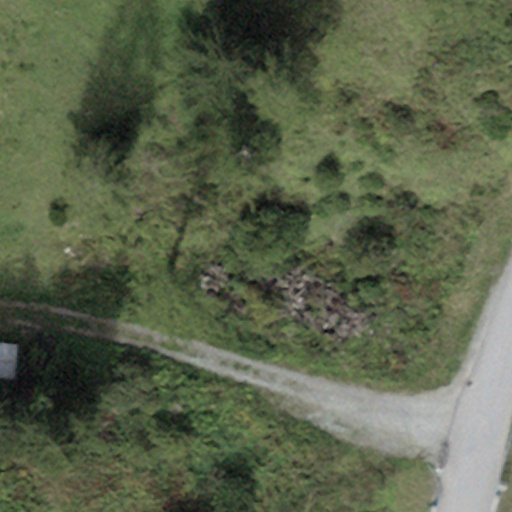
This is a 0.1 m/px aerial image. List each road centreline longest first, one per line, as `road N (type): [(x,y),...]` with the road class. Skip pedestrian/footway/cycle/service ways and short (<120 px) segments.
road 1 (track): [(0,312),(176,347),(480,446)]
road 2 (unclassified): [(462,511),(511,333)]
